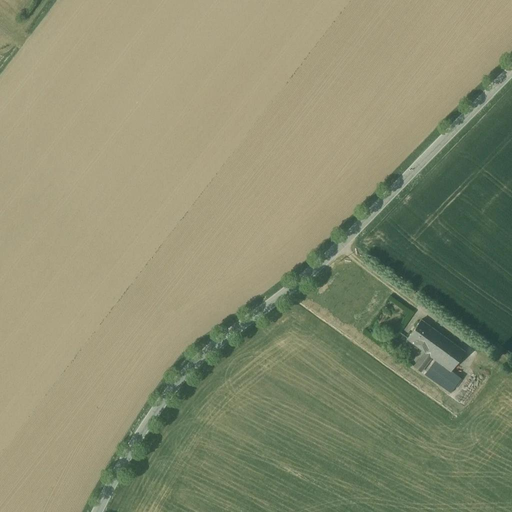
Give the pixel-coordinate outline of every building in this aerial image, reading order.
[(465,352),(421,320),(407,340),(424,352),(432,358),(450,372),(451,371),(465,352)] [(395,339),(388,348),(393,352),(400,343),(395,339)] [(424,352),(413,367),(421,373),(432,358),(424,352)] [(450,372),(432,358),(421,373),(450,394),(461,379),(451,371),(450,372)] [(403,424),(396,434),(403,439),(410,429),(403,424)]
